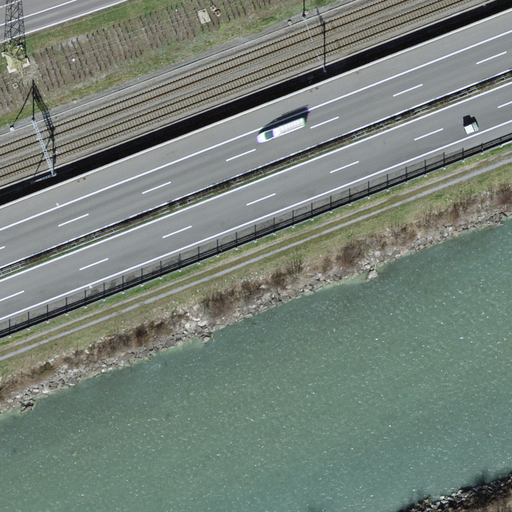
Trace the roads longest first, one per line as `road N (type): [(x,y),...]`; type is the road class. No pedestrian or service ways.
road 1 (track): [(0,353),(511,153)]
road 2 (motorway): [(0,301),(511,102)]
road 3 (motorway): [(511,48),(0,247)]
